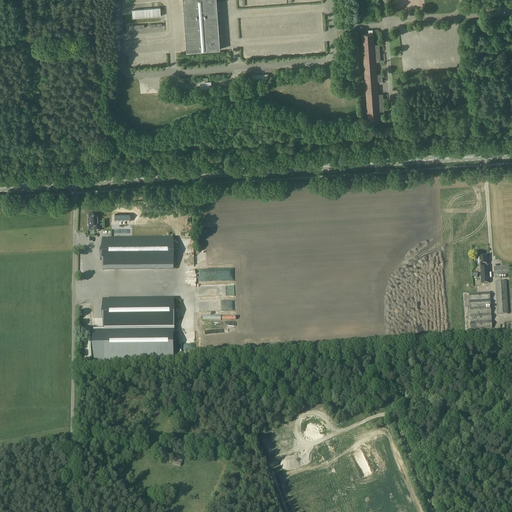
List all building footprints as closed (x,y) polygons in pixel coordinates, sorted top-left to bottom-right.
[(183,0),(187,52),(220,50),(216,0),(183,0)] [(161,16),(161,15),(160,8),(132,10),(133,18),(161,16)] [(376,82),(382,82),(382,74),(376,75),(375,62),(380,61),(379,45),(374,45),(373,34),(362,34),(369,124),(379,123),(379,111),(384,111),(382,95),(377,95),(376,82)] [(90,215),(88,215),(89,220),(88,220),(89,229),(94,228),(94,231),(99,231),(99,228),(98,228),(97,215),(94,215),(94,214),(90,214),(90,215)] [(120,223),(119,215),(107,215),(108,224),(120,223)] [(173,239),(102,239),(102,249),(100,249),(100,260),(102,260),(102,270),(173,269),(173,239)] [(486,257),(478,257),(478,265),(480,265),(480,268),(484,268),(484,264),(487,264),(486,257)] [(494,267),(495,277),(510,276),(509,266),(494,267)] [(484,268),(480,268),(481,284),(489,283),(488,268),(484,268)] [(495,282),(497,315),(508,315),(506,281),(495,282)] [(161,285),(108,287),(109,293),(162,292),(161,285)] [(490,293),(469,294),(471,330),(492,329),(490,293)] [(173,299),(103,300),(103,331),(174,330),(173,299)] [(104,346),(94,346),(94,361),(174,360),(174,330),(103,331),(104,346)] [(324,427),(323,425),(322,422),(321,420),(320,418),(318,417),(316,416),(314,415),(311,415),(308,415),(306,416),(304,417),(302,419),(301,421),(299,423),(299,425),(299,428),(299,430),(300,432),(301,435),(303,436),(305,438),(307,439),(310,440),(312,440),(314,439),(316,439),(318,437),(320,436),(321,434),(323,432),(323,430),(324,427)] [(355,441),(385,430),(384,426),(354,438),(355,441)] [(182,460),(175,458),(173,464),(180,467),(182,460)]
